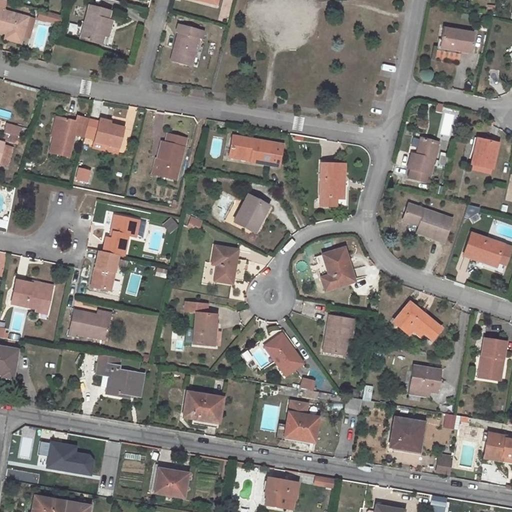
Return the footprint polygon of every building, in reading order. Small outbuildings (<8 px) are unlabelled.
[(0,0),(0,31),(6,33),(22,38),(27,17),(3,11),(6,0),(0,0)] [(103,36),(108,20),(110,11),(89,6),(80,39),(101,44),(103,36)] [(56,23),(58,13),(37,10),(35,20),(56,23)] [(176,32),(178,32),(170,60),(190,66),(197,38),(201,39),(203,31),(178,25),(176,32)] [(472,33),(443,28),(440,47),(469,52),(472,33)] [(6,33),(4,39),(20,44),(22,38),(6,33)] [(450,136),(453,114),(443,113),(440,135),(450,136)] [(77,116),(75,122),(59,118),(54,136),(53,136),(49,152),(68,157),(74,135),(83,138),(85,134),(88,119),(77,116)] [(59,118),(56,117),(51,136),(53,136),(54,136),(59,118)] [(93,142),(119,149),(124,128),(88,119),(85,134),(94,136),(93,142)] [(3,132),(17,136),(20,127),(6,123),(3,132)] [(2,138),(16,141),(17,136),(3,132),(2,138)] [(157,159),(159,159),(161,160),(158,175),(176,180),(186,138),(167,133),(164,143),(161,142),(157,159)] [(282,145),(233,136),(230,153),(246,156),(247,154),(252,155),(250,162),(278,167),(282,145)] [(416,154),(421,137),(416,136),(411,153),(416,154)] [(411,169),(408,177),(427,182),(437,141),(421,137),(416,154),(411,153),(407,168),(411,169)] [(497,143),(477,138),(471,164),(491,169),(497,143)] [(91,148),(117,154),(119,149),(93,142),(91,148)] [(0,163),(7,165),(10,153),(2,151),(0,157),(0,163)] [(229,158),(246,161),(250,162),(252,155),(247,154),(246,156),(230,153),(229,158)] [(343,182),(344,164),(320,164),(320,198),(337,198),(338,181),(343,182)] [(76,167),(73,180),(87,183),(90,170),(76,167)] [(268,205),(247,194),(233,221),(252,232),(261,215),(263,215),(268,205)] [(443,242),(452,219),(408,204),(402,221),(417,226),(415,232),(443,242)] [(102,251),(118,254),(124,256),(128,236),(135,237),(137,227),(133,227),(135,220),(114,215),(112,225),(114,226),(111,239),(105,237),(102,251)] [(170,217),(161,224),(167,233),(177,226),(170,217)] [(187,227),(200,229),(202,219),(188,217),(187,227)] [(481,256),(497,261),(503,245),(470,234),(463,255),(479,261),(481,256)] [(232,283),(236,258),(237,249),(215,246),(211,264),(217,265),(214,280),(232,283)] [(314,257),(325,291),(355,281),(344,248),(314,257)] [(98,268),(94,286),(111,290),(118,254),(102,251),(99,250),(95,268),(98,268)] [(479,261),(495,266),(497,261),(481,256),(479,261)] [(155,268),(154,275),(165,277),(166,269),(155,268)] [(127,294),(138,295),(140,274),(129,273),(127,294)] [(10,303),(38,309),(39,306),(47,308),(51,288),(15,280),(10,303)] [(213,346),(213,344),(214,332),(216,314),(206,313),(207,304),(185,302),(185,311),(195,312),(191,344),(213,346)] [(411,322),(422,331),(431,338),(439,328),(409,303),(393,322),(404,330),(411,322)] [(38,309),(37,314),(45,316),(47,308),(39,306),(38,309)] [(77,333),(106,340),(110,318),(81,312),(77,333)] [(353,319),(329,314),(322,351),(340,355),(344,336),(347,337),(350,337),(353,319)] [(422,331),(411,322),(404,330),(408,334),(412,330),(419,335),(422,331)] [(264,346),(275,361),(284,374),(301,362),(281,333),(264,346)] [(506,342),(484,338),(481,355),(484,356),(481,377),(499,380),(506,342)] [(0,348),(0,373),(1,374),(1,376),(11,378),(16,351),(0,348)] [(245,350),(239,354),(244,362),(250,357),(245,350)] [(118,393),(128,395),(139,396),(142,374),(117,369),(119,357),(99,354),(96,373),(107,375),(110,376),(109,385),(106,385),(105,394),(117,396),(118,393)] [(439,370),(412,365),(408,387),(428,390),(436,392),(439,370)] [(370,401),(372,386),(365,385),(362,401),(370,401)] [(408,387),(408,393),(427,396),(428,390),(408,387)] [(301,396),(316,399),(317,391),(303,389),(301,396)] [(182,415),(191,417),(195,418),(195,421),(217,424),(221,399),(186,393),(182,415)] [(344,410),(358,412),(360,399),(346,396),(344,410)] [(288,412),(284,436),(313,441),(317,417),(288,412)] [(443,413),(442,428),(453,429),(454,415),(443,413)] [(191,417),(190,423),(217,428),(217,424),(195,421),(195,418),(191,417)] [(394,417),(389,446),(399,448),(400,444),(419,447),(423,422),(394,417)] [(487,432),(485,441),(483,457),(497,460),(497,458),(498,454),(511,456),(511,439),(504,438),(504,435),(487,432)] [(50,443),(46,467),(89,475),(93,461),(89,454),(75,452),(75,447),(50,443)] [(439,460),(437,472),(447,473),(449,461),(441,460),(439,460)] [(187,474),(158,468),(154,492),(183,497),(187,474)] [(313,474),(311,484),(331,488),(333,479),(313,474)] [(299,485),(269,480),(265,504),(291,509),(293,497),(297,497),(299,485)] [(86,511),(88,505),(35,496),(32,511),(86,511)]
